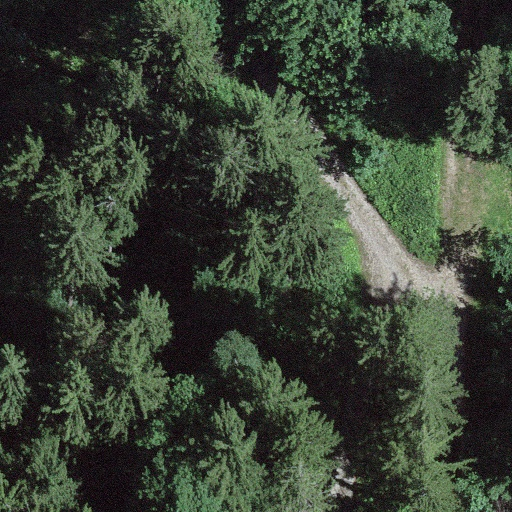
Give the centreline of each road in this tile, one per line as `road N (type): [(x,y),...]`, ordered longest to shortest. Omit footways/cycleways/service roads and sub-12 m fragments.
road 1 (track): [(226,0),(362,192),(369,297),(343,511)]
road 2 (track): [(362,192),(455,373),(461,511)]
